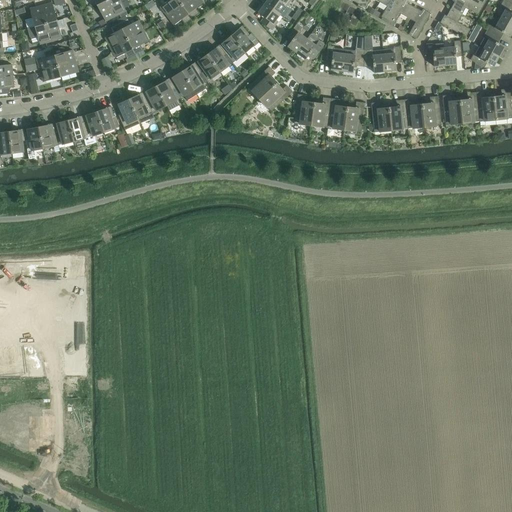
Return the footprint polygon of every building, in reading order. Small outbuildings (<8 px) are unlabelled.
[(107,0),(97,6),(104,20),(106,22),(116,17),(107,0)] [(120,0),(108,0),(107,0),(116,17),(126,11),(120,0)] [(160,7),(167,16),(182,5),(177,0),(166,0),(168,2),(160,7)] [(200,0),(188,0),(182,5),(192,19),(200,14),(196,9),(203,3),(200,0)] [(266,0),(268,1),(265,4),(280,15),(286,7),(277,0),(266,0)] [(361,0),(359,5),(358,4),(357,6),(365,11),(371,0),(374,0),(379,2),(380,0),(361,0)] [(380,0),(379,2),(387,7),(381,17),(388,21),(399,0),(380,0)] [(405,0),(399,0),(388,21),(395,25),(400,14),(408,19),(415,8),(408,4),(409,2),(405,0)] [(454,3),(450,10),(462,16),(466,9),(478,16),(482,8),(467,0),(453,0),(452,1),(454,3)] [(467,0),(482,8),(486,0),(485,0),(467,0)] [(505,10),(500,19),(511,25),(511,6),(503,1),(500,7),(505,10)] [(52,3),(41,6),(46,24),(57,21),(52,3)] [(280,15),(265,4),(258,13),(264,18),(261,23),(272,31),(278,22),(276,21),(280,15)] [(182,5),(167,16),(174,26),(181,20),(185,25),(192,19),(182,5)] [(33,19),(25,21),(27,29),(35,27),(46,24),(41,6),(30,9),(33,19)] [(415,8),(408,19),(415,23),(408,35),(416,40),(431,14),(423,10),(422,12),(415,8)] [(462,16),(450,10),(447,17),(444,16),(440,23),(466,38),(470,30),(458,23),(462,16)] [(57,21),(46,24),(51,42),(62,39),(59,29),(65,27),(63,19),(57,21)] [(490,25),(487,31),(499,38),(501,33),(510,37),(511,34),(511,25),(500,19),(495,28),(490,25)] [(127,20),(119,24),(127,40),(144,31),(138,21),(130,25),(128,20),(127,20)] [(35,27),(27,29),(30,38),(38,36),(40,45),(51,42),(46,24),(35,27)] [(106,38),(111,48),(127,40),(119,24),(119,25),(112,28),(111,28),(114,33),(106,38)] [(297,24),(289,35),(293,39),(288,47),(297,53),(307,39),(298,33),(302,28),(297,24)] [(238,34),(232,38),(245,53),(253,46),(255,46),(258,44),(258,42),(251,34),(250,35),(242,26),(236,31),(238,34)] [(144,31),(127,40),(135,55),(143,51),(141,46),(149,41),(144,31)] [(485,37),(480,47),(499,57),(505,47),(496,43),(499,38),(487,31),(484,36),(485,37)] [(307,39),(297,53),(306,60),(310,54),(315,58),(325,45),(311,34),(307,39)] [(225,41),(219,46),(233,63),(236,61),(245,53),(232,38),(227,43),(225,41)] [(127,40),(111,48),(116,58),(125,54),(127,59),(135,55),(127,40)] [(454,48),(444,49),(445,66),(457,65),(456,58),(462,57),(460,41),(454,42),(454,48)] [(24,42),(21,43),(24,52),(30,51),(28,44),(24,42)] [(432,44),(426,44),(427,58),(433,57),(433,60),(434,67),(445,66),(444,49),(443,44),(433,45),(432,44)] [(215,52),(209,57),(220,73),(229,66),(233,63),(219,46),(213,50),(215,52)] [(328,46),(326,60),(332,60),(331,70),(342,72),(345,50),(334,49),(334,47),(328,46)] [(394,49),(383,50),(385,72),(397,71),(396,61),(401,61),(400,47),(393,48),(394,49)] [(499,57),(480,47),(475,56),(473,55),(470,61),(475,64),(482,67),(485,62),(494,67),(499,57)] [(55,55),(58,66),(76,61),(73,50),(63,53),(62,49),(61,48),(55,50),(54,51),(55,55)] [(345,50),(342,72),(353,73),(354,66),(364,67),(364,50),(362,50),(355,50),(355,51),(345,50)] [(366,51),(364,50),(364,67),(373,67),(374,73),(385,72),(383,50),(372,51),(372,50),(366,51)] [(37,60),(40,71),(58,66),(55,55),(37,60)] [(108,57),(102,60),(108,73),(108,72),(110,72),(112,71),(114,70),(108,57)] [(201,59),(195,63),(207,82),(211,79),(220,73),(209,57),(203,61),(201,59)] [(76,61),(58,66),(61,77),(79,73),(76,61)] [(35,62),(25,64),(27,72),(37,70),(35,62)] [(190,70),(183,74),(197,95),(206,89),(203,84),(207,82),(195,63),(188,67),(190,70)] [(12,65),(0,65),(0,77),(13,76),(12,65)] [(58,66),(40,71),(43,82),(61,77),(58,66)] [(248,87),(259,100),(275,85),(269,79),(275,74),(269,67),(248,87)] [(94,70),(87,72),(90,78),(96,76),(94,70)] [(176,75),(169,79),(180,98),(184,96),(187,101),(197,95),(183,74),(177,77),(176,75)] [(13,76),(0,77),(0,95),(9,94),(8,88),(14,88),(13,76)] [(164,85),(157,89),(166,106),(167,106),(169,111),(179,106),(176,101),(180,98),(169,79),(163,83),(164,85)] [(275,85),(259,100),(271,112),(293,92),(287,86),(281,91),(275,85)] [(149,90),(143,93),(152,113),(156,111),(166,106),(157,89),(151,92),(149,90)] [(502,99),(494,99),(496,120),(511,118),(511,110),(510,89),(501,90),(502,99)] [(484,92),(476,93),(479,122),(496,120),(494,99),(485,100),(484,92)] [(137,99),(130,102),(140,124),(154,118),(152,113),(143,93),(136,96),(137,99)] [(469,102),(460,103),(463,124),(479,122),(476,93),(468,94),(469,102)] [(294,124),(311,126),(314,105),(306,104),(307,96),(298,95),(294,124)] [(463,124),(460,103),(452,104),(451,95),(442,96),(445,126),(463,124)] [(430,106),(422,107),(424,128),(441,126),(438,97),(430,98),(430,106)] [(314,105),(311,126),(328,128),(331,99),(323,98),(322,106),(314,105)] [(331,99),(328,128),(344,130),(347,109),(339,108),(340,100),(331,99)] [(413,99),(405,100),(408,129),(424,128),(422,107),(414,107),(413,99)] [(397,109),(389,110),(391,131),(408,129),(405,100),(396,101),(397,109)] [(140,124),(130,102),(123,105),(122,102),(115,105),(120,115),(119,116),(125,131),(140,124)] [(347,109),(344,130),(361,133),(365,103),(356,102),(355,110),(347,109)] [(391,131),(389,110),(381,111),(380,103),(371,104),(373,124),(374,131),(374,133),(391,131)] [(105,112),(98,114),(104,133),(119,128),(116,117),(115,117),(111,107),(104,109),(105,112)] [(90,114),(83,116),(86,128),(90,126),(93,136),(104,133),(98,114),(91,116),(90,114)] [(76,121),(69,123),(74,142),(85,139),(89,138),(86,128),(83,116),(75,118),(76,121)] [(61,122),(54,124),(57,135),(59,146),(74,142),(69,123),(62,124),(61,122)] [(47,128),(39,129),(43,149),(54,147),(59,146),(57,135),(54,124),(46,125),(47,128)] [(32,128),(24,129),(26,141),(29,159),(30,159),(34,158),(35,156),(34,151),(43,149),(39,129),(32,131),(32,128)] [(17,133),(10,134),(12,154),(23,152),(22,142),(26,141),(24,129),(17,131),(17,133)] [(2,132),(0,132),(0,154),(1,155),(12,154),(10,134),(2,135),(2,132)] [(127,144),(124,135),(117,137),(120,146),(127,144)] [(131,135),(125,137),(126,140),(128,145),(128,146),(134,144),(131,135)] [(0,340),(49,339),(48,300),(38,282),(14,282),(13,266),(0,266),(0,340)]
